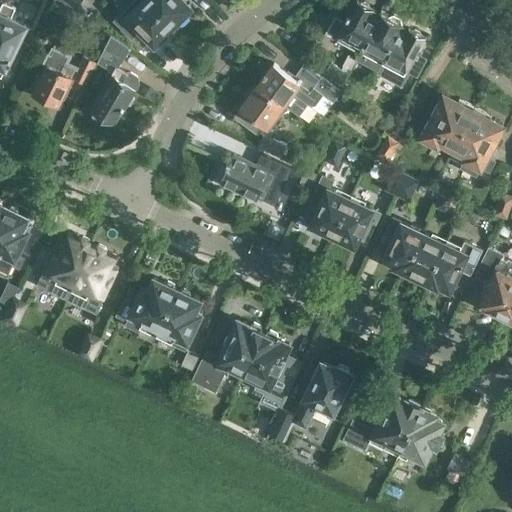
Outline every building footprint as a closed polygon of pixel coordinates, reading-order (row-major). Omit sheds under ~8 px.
[(174,27),(146,0),(139,0),(133,6),(130,3),(123,11),(155,43),(162,37),(163,39),(174,27)] [(146,0),(174,27),(186,15),(184,13),(191,7),(184,0),(146,0)] [(359,49),(361,50),(380,10),(379,12),(357,0),(355,4),(354,3),(347,15),(349,16),(346,21),(335,15),(326,32),(329,34),(325,40),(349,53),(355,57),(359,49)] [(26,25),(11,18),(16,7),(4,2),(0,10),(0,73),(2,75),(26,25)] [(358,58),(357,58),(351,69),(358,73),(364,62),(378,69),(402,24),(403,22),(380,10),(361,50),(362,51),(358,58)] [(402,24),(378,69),(377,71),(386,76),(390,75),(397,63),(406,68),(415,51),(418,53),(424,41),(421,39),(423,35),(402,24)] [(110,34),(97,60),(110,68),(107,74),(111,76),(92,107),(93,108),(96,115),(110,124),(117,123),(119,124),(140,90),(123,79),(126,73),(117,68),(130,47),(110,34)] [(38,74),(37,73),(31,86),(35,88),(34,90),(60,103),(73,76),(87,82),(97,61),(84,54),(79,65),(70,61),(72,56),(66,53),(66,52),(52,45),(38,74)] [(332,61),(325,71),(343,83),(351,69),(357,57),(355,57),(349,53),(341,68),(332,61)] [(257,83),(285,102),(294,89),(313,104),(316,103),(324,92),(334,99),(341,89),(305,63),(295,76),(274,60),(257,83)] [(285,102),(257,83),(241,105),(243,107),(237,115),(260,131),(263,132),(257,145),(281,156),(287,144),(271,136),(275,130),(267,125),(285,102)] [(352,99),(342,91),(336,98),(346,106),(352,99)] [(439,140),(454,147),(476,105),(459,97),(457,101),(444,94),(423,135),(438,143),(439,140)] [(476,105),(454,147),(449,156),(462,163),(460,167),(477,175),(482,166),(491,170),(496,159),(487,154),(503,124),(489,117),(491,113),(476,105)] [(376,154),(388,161),(400,141),(388,134),(376,154)] [(325,159),(337,165),(348,144),(335,138),(325,159)] [(269,172),(285,180),(292,166),(270,154),(263,167),(234,153),(220,180),(257,198),(269,172)] [(384,188),(397,194),(407,172),(394,166),(384,188)] [(407,172),(397,194),(410,200),(420,178),(407,172)] [(321,231),(332,236),(350,197),(328,186),(332,178),(323,174),(311,199),(319,204),(310,223),(323,228),(321,231)] [(445,190),(438,205),(448,210),(454,195),(445,190)] [(494,213),(507,218),(511,203),(511,193),(502,191),(494,213)] [(350,197),(332,236),(340,240),(342,237),(355,243),(359,234),(368,238),(380,211),(350,197)] [(5,204),(0,214),(0,249),(0,250),(0,268),(8,273),(29,229),(23,226),(28,215),(5,204)] [(394,263),(405,268),(423,230),(402,220),(384,257),(395,262),(394,263)] [(405,268),(427,279),(445,241),(423,230),(405,268)] [(57,280),(71,287),(93,242),(70,231),(65,241),(59,239),(42,275),(56,282),(57,280)] [(445,241),(427,279),(438,285),(439,283),(449,288),(459,269),(470,274),(482,248),(464,239),(459,248),(445,241)] [(93,242),(71,287),(87,295),(86,297),(99,303),(117,267),(111,264),(116,253),(93,242)] [(479,303),(502,314),(511,292),(511,269),(509,269),(511,263),(511,261),(502,257),(504,253),(489,246),(476,275),(489,281),(479,303)] [(141,325),(157,333),(179,287),(155,275),(149,286),(144,284),(137,299),(126,294),(117,314),(127,319),(125,322),(139,329),(141,325)] [(0,297),(0,299),(10,304),(19,286),(8,280),(0,297)] [(179,287),(157,333),(184,346),(201,311),(196,309),(201,298),(179,287)] [(511,292),(502,314),(511,318),(511,292)] [(14,296),(3,317),(18,324),(27,302),(14,296)] [(242,375),(264,329),(238,317),(233,327),(230,325),(219,347),(223,349),(220,355),(207,349),(193,379),(217,391),(227,368),(242,375)] [(264,329),(242,375),(257,383),(255,386),(266,391),(275,373),(278,374),(288,354),(285,352),(290,341),(264,329)] [(78,352),(91,358),(101,336),(88,330),(78,352)] [(275,419),(270,432),(286,440),(296,420),(305,424),(314,407),(331,415),(351,372),(334,363),(333,366),(321,360),(296,413),(282,407),(276,420),(275,419)] [(401,447),(421,405),(404,396),(403,397),(392,392),(374,429),(353,418),(343,438),(365,448),(368,442),(382,449),(384,446),(397,453),(401,447)] [(421,405),(401,447),(426,459),(430,451),(433,452),(443,433),(439,431),(444,421),(434,416),(436,412),(422,405),(421,405)] [(270,432),(275,419),(261,413),(251,434),(265,441),(270,431),(270,432)] [(456,449),(447,467),(463,475),(472,457),(456,449)]
